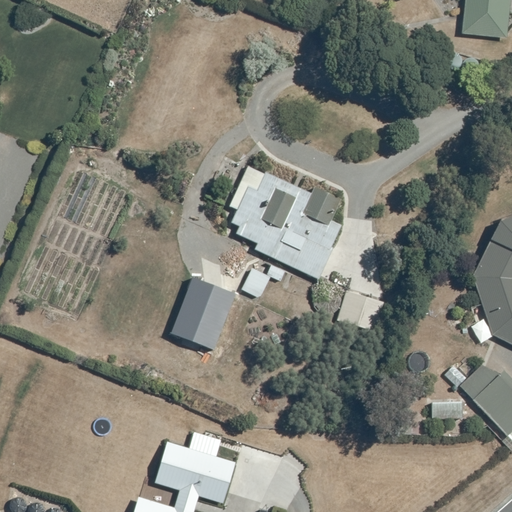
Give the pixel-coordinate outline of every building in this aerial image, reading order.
[(466,0),(463,34),(506,38),(510,0),(466,0)] [(269,277),(281,282),(287,265),(319,278),(341,226),(330,221),(340,198),(314,187),(311,194),(265,175),(259,191),(246,186),(230,223),(238,226),(235,234),(260,244),(257,252),(273,259),(266,275),(250,269),(242,290),(260,297),(269,277)] [(511,216),(496,221),(474,281),(490,334),(511,344),(511,216)] [(381,300),(346,290),(337,320),(372,330),(381,300)] [(495,379),(481,364),(476,369),(466,358),(449,374),(511,442),(511,380),(503,371),(495,379)] [(462,401),(432,400),(432,418),(461,419),(462,401)] [(235,463),(167,442),(155,483),(180,490),(175,508),(137,497),(133,511),(192,511),(198,495),(223,503),(235,463)]
